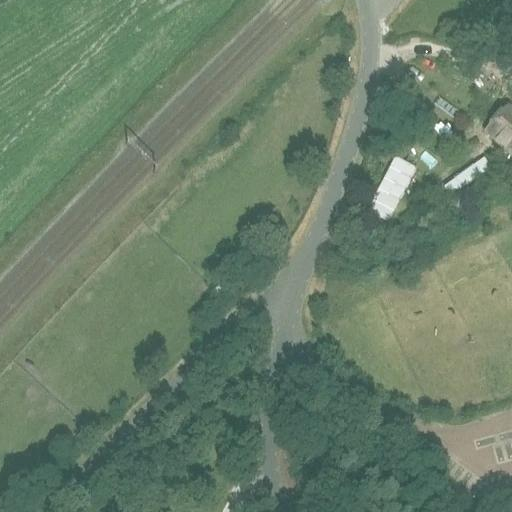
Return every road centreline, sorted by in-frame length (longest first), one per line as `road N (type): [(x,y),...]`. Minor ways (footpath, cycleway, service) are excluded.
road 1 (unclassified): [(40,511),(296,267)]
road 2 (unclassified): [(296,267),(359,116),(369,17)]
road 3 (unclassified): [(283,511),(269,464),(270,423),(296,267)]
